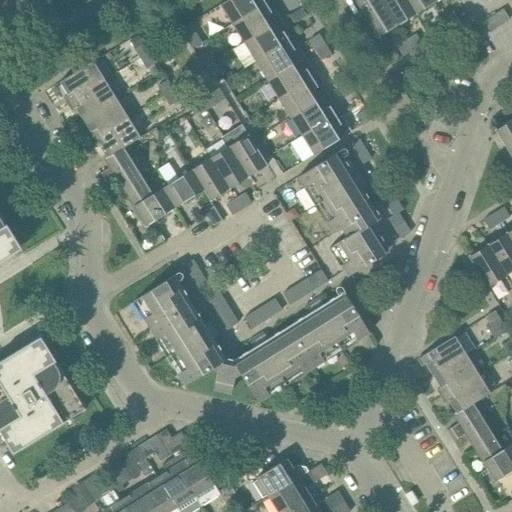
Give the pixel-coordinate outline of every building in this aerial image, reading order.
[(0,0),(0,9),(7,21),(40,0),(0,0)] [(227,0),(220,4),(232,24),(265,3),(263,0),(227,0)] [(356,0),(355,1),(378,38),(397,26),(380,0),(356,0)] [(415,14),(406,0),(380,0),(397,26),(415,14)] [(434,2),(432,0),(406,0),(415,14),(434,2)] [(271,12),(265,3),(232,24),(244,43),(280,20),(274,10),(271,12)] [(291,15),(295,22),(305,16),(301,9),(291,15)] [(490,32),(509,19),(503,9),(484,22),(490,32)] [(449,27),(459,21),(453,11),(443,17),(449,27)] [(449,27),(443,17),(434,23),(440,33),(449,27)] [(280,20),(244,43),(255,61),(289,40),(283,32),(286,30),(280,20)] [(190,23),(181,29),(187,39),(196,33),(190,23)] [(319,34),(309,40),(315,50),(325,44),(319,34)] [(412,50),(422,44),(416,34),(406,41),(412,50)] [(294,49),(289,40),(255,61),(267,80),(303,57),(297,47),(294,49)] [(412,50),(406,41),(396,47),(403,56),(412,50)] [(151,53),(144,43),(134,49),(141,59),(151,53)] [(325,44),(315,50),(321,60),(331,54),(325,44)] [(207,51),(198,57),(204,68),(214,61),(207,51)] [(151,53),(141,59),(147,68),(156,62),(151,53)] [(309,67),(303,57),(267,80),(279,98),(312,78),(306,69),(309,67)] [(214,61),(204,68),(210,77),(214,75),(220,71),(214,61)] [(64,97),(68,103),(105,81),(93,62),(59,82),(67,95),(64,97)] [(332,78),(338,87),(348,81),(342,71),(332,78)] [(312,78),(279,98),(290,117),(327,95),(320,85),(317,87),(312,78)] [(174,91),(168,80),(158,86),(164,97),(174,91)] [(117,100),(105,81),(68,103),(72,110),(75,108),(83,120),(117,100)] [(355,91),(348,81),(338,87),(345,97),(355,91)] [(174,91),(164,97),(170,106),(180,99),(174,91)] [(200,100),(203,105),(206,110),(216,104),(210,94),(200,100)] [(333,104),(327,95),(290,117),(302,136),(335,115),(329,106),(333,104)] [(87,134),(91,141),(128,118),(117,100),(83,120),(90,132),(87,134)] [(372,119),(366,109),(356,115),(362,125),(372,119)] [(302,136),(314,155),(350,132),(344,122),(341,124),(335,115),(302,136)] [(99,146),(106,157),(123,148),(140,137),(128,118),(91,141),(95,147),(99,146)] [(511,120),(495,131),(511,158),(511,120)] [(222,136),(228,147),(248,177),(267,165),(242,124),(222,136)] [(372,159),(360,139),(349,145),(361,165),(372,159)] [(229,189),(248,177),(228,147),(210,158),(229,189)] [(108,168),(97,175),(104,185),(115,179),(125,195),(145,183),(123,148),(106,157),(103,159),(108,168)] [(417,162),(412,153),(405,157),(410,166),(417,162)] [(334,154),(298,177),(333,234),(342,229),(347,237),(330,247),(348,276),(384,254),(368,227),(376,221),(356,190),(367,182),(359,169),(348,176),(334,154)] [(203,190),(210,201),(229,189),(210,158),(191,170),(203,190)] [(191,170),(162,188),(174,208),(203,190),(191,170)] [(145,226),(174,208),(162,188),(152,194),(145,183),(125,195),(145,226)] [(411,232),(408,228),(399,213),(404,210),(391,190),(381,196),(393,216),(389,218),(401,238),(411,232)] [(242,209),(252,203),(245,193),(236,199),(242,209)] [(242,209),(236,199),(226,205),(232,215),(242,209)] [(494,213),(500,223),(509,217),(503,207),(494,213)] [(217,211),(206,217),(212,227),(223,221),(217,211)] [(494,213),(484,219),(490,229),(500,223),(494,213)] [(0,261),(21,249),(0,214),(0,261)] [(159,231),(150,237),(156,245),(164,240),(159,231)] [(511,271),(511,243),(506,234),(488,245),(506,275),(511,271)] [(506,275),(488,245),(468,257),(487,287),(506,275)] [(207,283),(194,262),(193,260),(181,267),(196,290),(207,283)] [(290,305),(328,281),(321,270),(283,293),(290,305)] [(228,365),(224,364),(223,364),(209,342),(220,335),(211,320),(200,327),(169,278),(138,298),(149,316),(144,320),(157,340),(162,336),(183,371),(178,374),(185,385),(213,368),(217,374),(214,387),(216,390),(222,391),(228,365)] [(239,323),(238,322),(220,292),(208,300),(227,330),(239,323)] [(257,353),(234,367),(228,365),(222,391),(228,393),(231,391),(234,378),(240,374),(257,402),(268,395),(265,390),(300,369),(303,374),(324,361),(320,356),(355,335),(358,340),(369,333),(347,296),(325,310),(318,299),(305,307),(312,318),(271,344),(264,333),(250,342),(257,353)] [(282,310),(275,299),(245,318),(252,329),(282,310)] [(495,311),(485,317),(491,327),(501,321),(495,311)] [(454,336),(420,357),(418,359),(422,366),(425,364),(433,376),(466,355),(454,336)] [(85,409),(40,337),(0,361),(0,433),(12,453),(85,409)] [(511,352),(511,338),(502,345),(508,355),(511,352)] [(437,390),(441,397),(478,374),(466,355),(433,376),(440,388),(437,390)] [(448,401),(455,413),(473,404),(490,393),(478,374),(441,397),(445,403),(448,401)] [(495,440),(473,404),(455,413),(452,415),(458,424),(447,431),(454,441),(464,435),(475,452),(495,440)] [(172,438),(170,439),(178,450),(188,444),(181,433),(181,432),(172,438)] [(494,482),(511,471),(511,444),(501,450),(495,440),(475,452),(494,482)] [(148,441),(138,447),(145,459),(155,452),(148,441)] [(138,447),(127,453),(135,465),(145,459),(138,447)] [(175,457),(171,460),(200,507),(220,495),(218,492),(194,454),(179,464),(175,457)] [(268,497),(308,472),(305,467),(298,465),(293,468),(287,459),(256,478),(257,480),(256,481),(255,484),(255,487),(260,494),(262,496),(265,496),(267,495),(268,497)] [(175,508),(177,511),(191,511),(200,507),(171,460),(156,469),(159,476),(157,478),(175,508)] [(315,482),(327,475),(320,464),(309,472),(315,482)] [(305,488),(315,482),(309,472),(308,472),(268,497),(277,511),(285,511),(310,497),(305,488)] [(115,473),(106,479),(113,491),(123,484),(116,473),(115,473)] [(151,511),(168,511),(175,508),(157,478),(138,489),(151,511)] [(97,485),(96,486),(103,497),(113,491),(106,479),(97,485)] [(229,485),(218,492),(220,495),(224,502),(236,495),(229,485)] [(151,511),(138,489),(119,501),(125,511),(151,511)] [(116,495),(113,491),(103,497),(102,497),(108,508),(101,511),(125,511),(119,501),(116,495)] [(326,499),(332,509),(344,501),(337,491),(326,499)] [(78,497),(68,502),(74,511),(78,511),(86,507),(79,496),(78,497)] [(326,511),(332,509),(326,499),(316,505),(310,497),(285,511),(326,511)] [(333,511),(350,511),(344,501),(332,509),(333,511)] [(74,511),(68,502),(58,509),(60,511),(74,511)]
